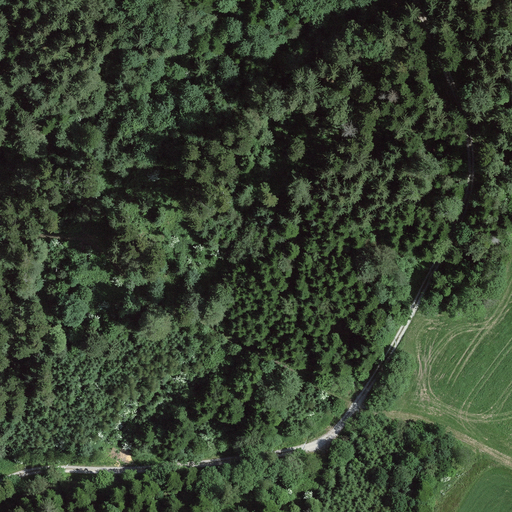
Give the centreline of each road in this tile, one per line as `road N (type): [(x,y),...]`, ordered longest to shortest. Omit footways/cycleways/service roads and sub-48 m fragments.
road 1 (track): [(0,488),(45,471),(305,451),(338,433),(444,252),(468,187),(469,126),(419,0)]
road 2 (track): [(358,406),(418,422),(511,465)]
